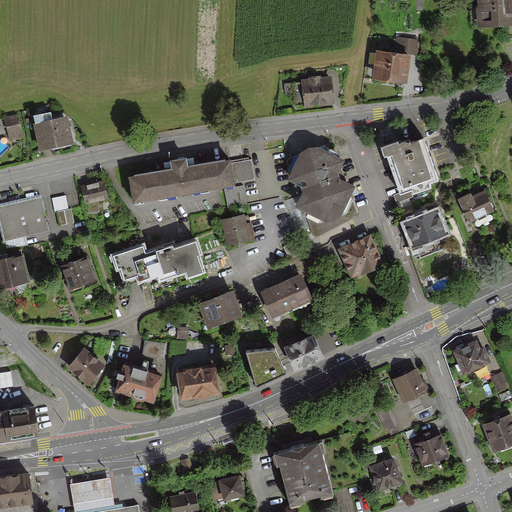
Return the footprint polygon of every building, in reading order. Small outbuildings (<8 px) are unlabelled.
[(511,0),(477,0),(479,27),(511,24),(511,0)] [(410,55),(376,49),(372,79),(405,84),(410,55)] [(330,76),(301,79),(304,106),(333,103),(330,76)] [(47,113),(30,116),(37,151),(69,145),(63,117),(48,120),(47,113)] [(17,117),(4,120),(9,142),(22,139),(17,117)] [(398,141),(381,147),(385,156),(390,155),(403,194),(397,196),(399,203),(417,197),(415,193),(431,187),(429,183),(439,180),(425,138),(411,143),(409,139),(399,143),(398,141)] [(316,146),(298,152),(286,179),(297,185),(300,192),(295,206),(308,215),(315,237),(354,218),(358,211),(350,193),(353,185),(339,179),(336,173),(342,159),(316,146)] [(169,171),(127,178),(130,201),(254,181),(251,158),(184,169),(182,160),(168,162),(169,171)] [(103,182),(80,187),(84,206),(87,205),(88,213),(97,212),(97,203),(107,201),(103,182)] [(459,200),(469,221),(477,217),(478,220),(486,217),(485,215),(493,211),(485,192),(471,198),(470,195),(459,200)] [(39,195),(0,203),(0,230),(2,239),(46,229),(39,195)] [(69,196),(54,198),(58,225),(72,223),(69,196)] [(437,210),(402,223),(411,247),(432,240),(432,238),(446,233),(437,210)] [(219,221),(225,244),(252,237),(249,224),(245,224),(243,215),(219,221)] [(369,236),(340,250),(353,276),(362,271),(363,273),(383,264),(369,236)] [(185,272),(186,276),(202,271),(197,255),(199,254),(195,241),(172,248),(170,245),(145,253),(143,246),(113,256),(118,271),(123,269),(126,279),(141,274),(143,281),(159,275),(160,280),(185,272)] [(20,255),(0,259),(0,289),(26,284),(20,255)] [(86,257),(58,268),(67,290),(94,280),(86,257)] [(300,276),(263,293),(273,315),(310,299),(300,276)] [(232,293),(200,305),(209,329),(241,316),(232,293)] [(312,336),(282,349),(290,369),(320,357),(312,336)] [(475,340),(451,350),(461,373),(489,361),(482,346),(478,347),(475,340)] [(145,341),(144,356),(160,357),(161,343),(145,341)] [(275,342),(246,346),(257,379),(286,368),(275,342)] [(104,362),(84,345),(67,365),(87,382),(104,362)] [(186,365),(176,367),(181,396),(221,390),(216,361),(202,363),(201,361),(186,364),(186,365)] [(119,366),(111,392),(127,396),(130,400),(135,401),(139,400),(148,403),(156,378),(143,373),(143,371),(129,367),(129,369),(119,366)] [(414,369),(392,379),(402,401),(424,390),(414,369)] [(15,387),(22,385),(19,370),(12,372),(15,387)] [(499,393),(510,387),(503,372),(491,378),(499,393)] [(10,373),(0,374),(0,387),(12,386),(10,373)] [(32,409),(4,413),(7,438),(35,434),(32,409)] [(511,422),(509,414),(481,425),(490,451),(511,443),(511,422)] [(422,440),(414,443),(421,465),(448,456),(440,434),(429,438),(427,433),(421,435),(422,440)] [(275,452),(288,505),(301,502),(300,499),(319,494),(320,497),(331,494),(320,451),(323,451),(320,440),(302,445),(301,443),(289,446),(289,449),(275,452)] [(392,458),(368,466),(377,492),(400,484),(392,458)] [(36,474),(0,479),(0,505),(39,500),(36,474)] [(243,495),(239,477),(221,481),(225,500),(243,495)] [(139,511),(138,504),(114,508),(112,494),(110,483),(110,479),(71,485),(71,489),(73,500),(74,511),(139,511)] [(220,480),(212,481),(214,502),(222,501),(220,480)] [(194,493),(171,498),(173,511),(193,511),(197,511),(194,493)]
